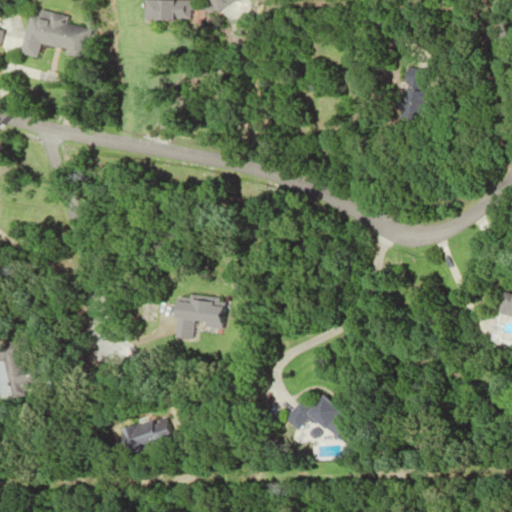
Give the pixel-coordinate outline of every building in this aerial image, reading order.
[(187,0),(143,0),(144,20),(188,20),(187,0)] [(18,54),(36,58),(39,44),(62,49),(61,55),(80,59),(87,27),(66,23),(67,16),(29,8),(18,54)] [(427,79),(402,75),(395,120),(420,124),(427,79)] [(511,317),(511,292),(504,290),(498,313),(511,317)] [(221,325),(224,303),(177,298),(175,321),(221,325)] [(2,354),(14,391),(54,378),(49,362),(32,368),(24,346),(2,354)] [(308,418),(339,440),(354,420),(322,397),(314,408),(301,399),(286,421),(299,430),(308,418)] [(123,429),(130,454),(174,441),(166,416),(123,429)]
